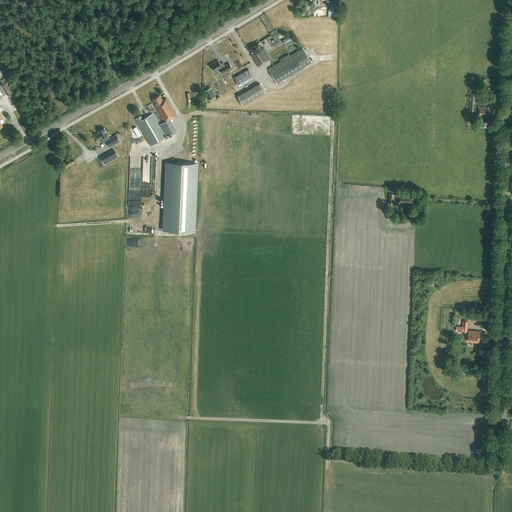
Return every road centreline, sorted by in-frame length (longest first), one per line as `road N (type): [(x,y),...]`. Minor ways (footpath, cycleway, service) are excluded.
road 1 (tertiary): [(0,156),(269,0)]
road 2 (unclassified): [(504,472),(510,283)]
